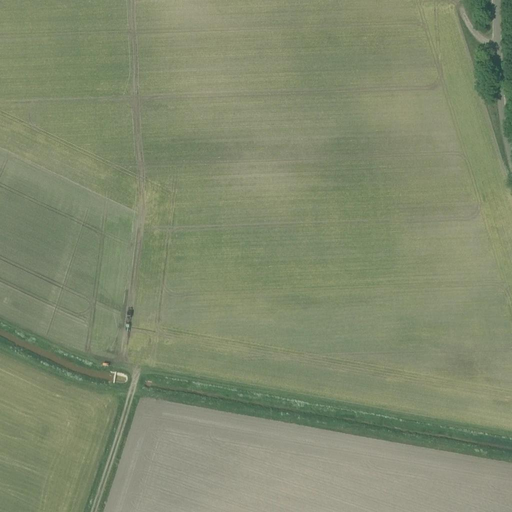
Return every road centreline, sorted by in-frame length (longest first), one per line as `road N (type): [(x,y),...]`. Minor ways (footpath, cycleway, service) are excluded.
road 1 (unclassified): [(511,166),(498,89),(495,0)]
road 2 (track): [(92,511),(135,373)]
